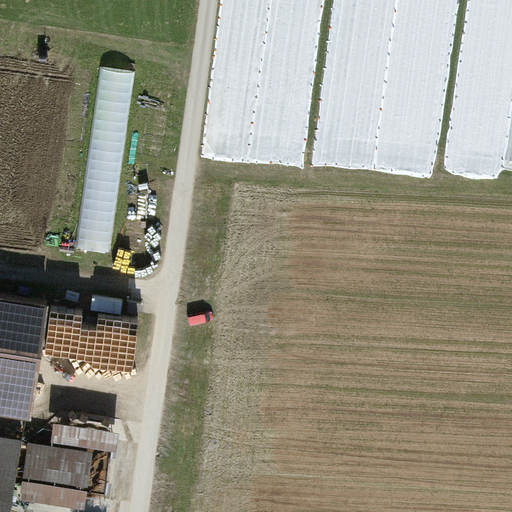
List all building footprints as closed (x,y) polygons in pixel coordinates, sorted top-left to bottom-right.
[(104,64),(81,244),(114,249),(136,68),(104,64)] [(0,290),(0,392),(33,398),(48,298),(0,290)] [(143,302),(130,300),(128,310),(141,312),(143,302)] [(120,428),(54,418),(51,438),(117,448),(120,428)] [(0,432),(0,511),(10,511),(22,436),(0,432)] [(94,449),(29,438),(24,473),(89,483),(94,449)] [(85,506),(88,486),(23,476),(20,496),(85,506)]
